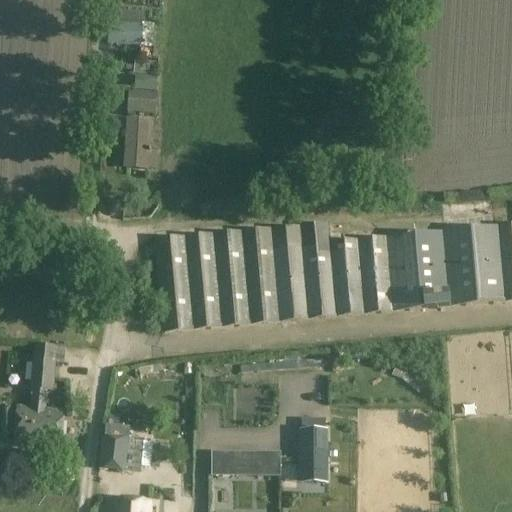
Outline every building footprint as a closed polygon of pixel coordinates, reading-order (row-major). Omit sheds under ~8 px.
[(108,45),(142,48),(143,26),(110,24),(108,45)] [(134,91),(156,93),(157,79),(136,77),(134,91)] [(156,94),(129,92),(127,113),(154,115),(156,94)] [(334,105),(333,125),(379,128),(380,108),(334,105)] [(157,154),(147,154),(149,123),(128,122),(125,170),(156,172),(157,154)] [(324,227),(273,231),(155,242),(163,336),(511,304),(511,227),(330,244),(329,238),(324,227)] [(0,257),(0,279),(84,271),(82,249),(0,257)] [(55,351),(56,339),(38,336),(36,348),(55,351)] [(410,359),(409,345),(349,347),(350,361),(410,359)] [(314,352),(285,353),(286,368),(314,367),(314,352)] [(156,364),(158,387),(220,384),(219,361),(156,364)] [(32,365),(29,392),(52,394),(55,367),(32,365)] [(45,399),(33,398),(31,410),(16,408),(15,419),(5,418),(3,435),(13,436),(12,446),(60,451),(64,414),(43,411),(45,399)] [(300,432),(300,474),(327,474),(328,432),(326,432),(326,421),(301,420),(301,432),(300,432)] [(98,471),(126,474),(130,443),(102,440),(98,471)] [(212,478),(236,478),(236,456),(212,456),(212,478)] [(247,467),(263,470),(266,459),(249,456),(247,467)] [(366,482),(366,498),(427,495),(426,479),(366,482)] [(263,506),(263,495),(240,494),(239,511),(284,511),(285,507),(263,506)] [(111,502),(110,511),(149,511),(150,505),(111,502)]
